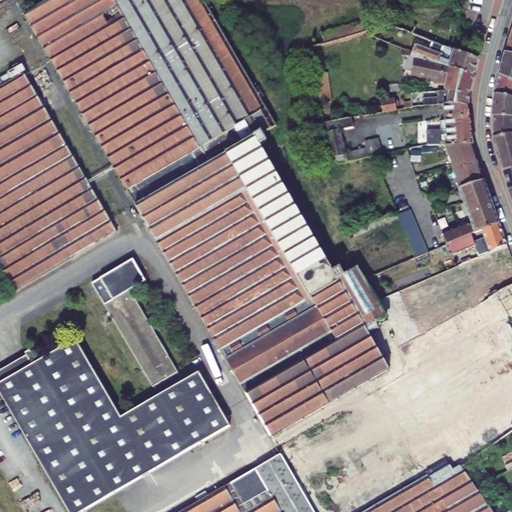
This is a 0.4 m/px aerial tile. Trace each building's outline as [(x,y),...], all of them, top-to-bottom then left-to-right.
[(0,0),(0,15),(21,3),(18,0),(0,0)] [(340,275),(334,279),(262,155),(271,148),(267,142),(281,133),(202,0),(70,0),(30,25),(43,48),(40,50),(44,56),(47,54),(88,124),(84,126),(89,135),(93,133),(104,152),(100,155),(109,170),(113,168),(122,184),(118,186),(127,200),(130,198),(216,344),(213,346),(218,356),(222,354),(272,442),(389,374),(369,339),(379,332),(377,328),(385,323),(358,275),(345,282),(340,275)] [(364,35),(363,36),(324,48),(314,52),(322,128),(333,126),(333,125),(326,62),(368,49),(364,35)] [(434,65),(472,79),(476,62),(459,56),(443,50),(441,57),(414,48),(411,55),(406,55),(404,61),(412,62),(434,65)] [(434,65),(412,62),(410,75),(430,78),(430,84),(445,87),(444,94),(447,94),(468,97),(469,93),(473,79),(472,79),(434,65)] [(120,242),(23,75),(0,88),(0,268),(0,269),(19,301),(120,242)] [(511,87),(504,84),(499,102),(511,105),(511,87)] [(446,100),(422,104),(423,112),(442,109),(448,108),(463,109),(463,111),(466,112),(467,101),(468,97),(447,94),(446,100)] [(511,105),(499,102),(498,125),(511,125),(511,105)] [(394,103),(380,105),(382,118),(396,115),(394,103)] [(448,108),(442,109),(442,120),(439,120),(439,125),(443,125),(443,123),(467,123),(466,116),(466,112),(463,111),(463,109),(448,108)] [(333,126),(322,128),(323,133),(325,137),(340,134),(352,131),(350,123),(333,125),(333,126)] [(471,147),(467,123),(443,123),(443,125),(439,125),(438,125),(439,132),(443,132),(443,139),(429,140),(429,147),(439,147),(471,147)] [(511,125),(498,125),(497,145),(511,142),(511,125)] [(346,157),(340,134),(325,137),(331,163),(346,160),(346,157)] [(366,152),(368,161),(384,157),(380,142),(365,146),(366,152)] [(511,142),(497,145),(507,178),(511,177),(511,142)] [(471,147),(439,147),(456,193),(481,183),(473,163),(471,147)] [(346,157),(346,160),(348,166),(368,161),(366,152),(346,157)] [(496,226),(481,183),(456,193),(455,194),(469,229),(465,231),(464,227),(442,236),(446,248),(450,246),(469,238),(479,234),(496,226)] [(409,212),(395,217),(414,261),(427,256),(409,212)] [(496,226),(479,234),(487,255),(504,248),(496,226)] [(469,238),(450,246),(454,255),(473,247),(469,238)] [(456,263),(458,268),(466,265),(477,260),(475,255),(456,263)] [(136,269),(105,287),(117,309),(108,314),(155,397),(181,382),(134,299),(149,291),(136,269)] [(399,351),(406,367),(410,374),(453,457),(359,511),(313,511),(283,460),(191,511),(488,511),(468,481),(460,468),(483,452),(510,431),(511,429),(511,287),(500,293),(500,294),(468,313),(467,313),(420,339),(399,351)] [(401,294),(378,303),(385,323),(399,351),(420,339),(401,294)] [(0,379),(0,390),(70,511),(98,511),(234,434),(203,380),(124,426),(79,348),(42,369),(35,357),(30,360),(33,366),(2,383),(0,379)]
